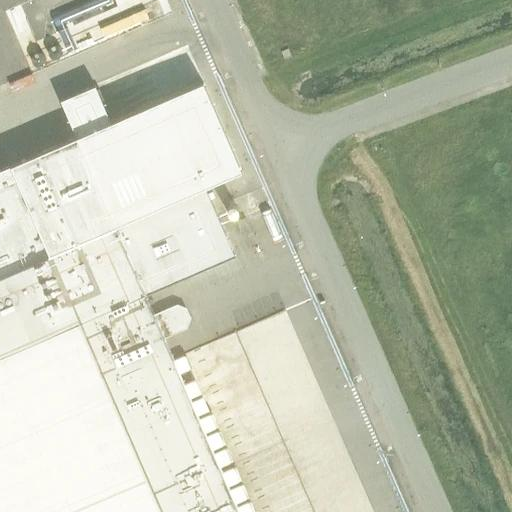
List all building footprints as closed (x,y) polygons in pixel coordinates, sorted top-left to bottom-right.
[(511,176),(425,214),(511,414),(511,176)] [(116,226),(0,276),(0,511),(240,511),(164,337),(187,327),(190,317),(168,309),(154,315),(146,294),(236,255),(206,186),(116,226)] [(236,222),(242,236),(252,232),(245,218),(236,222)] [(187,344),(174,348),(180,372),(193,368),(187,344)] [(326,382),(317,391),(365,439),(374,430),(326,382)]
